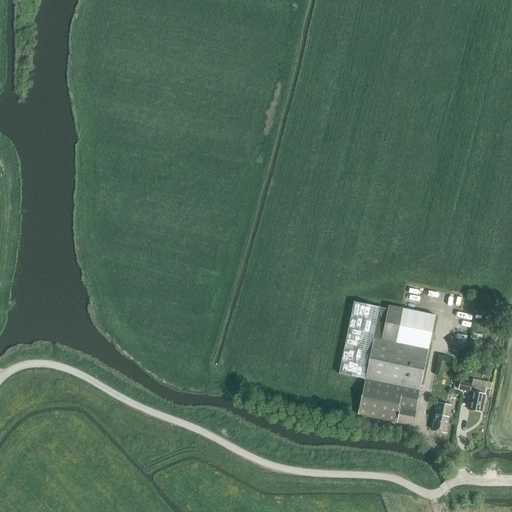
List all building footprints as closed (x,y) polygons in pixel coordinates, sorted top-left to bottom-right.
[(388,309),(354,302),(339,374),(365,379),(358,415),(413,426),(436,316),(388,306),(388,309)] [(472,334),(469,345),(480,347),(481,344),(483,344),(484,340),(482,339),(483,336),(472,334)] [(486,351),(486,354),(489,354),(487,362),(493,363),(495,353),(486,351)] [(460,381),(458,389),(470,392),(468,403),(471,403),(469,410),(481,413),(486,389),(471,386),(472,384),(460,381)] [(438,403),(432,430),(446,433),(451,406),(438,403)]
